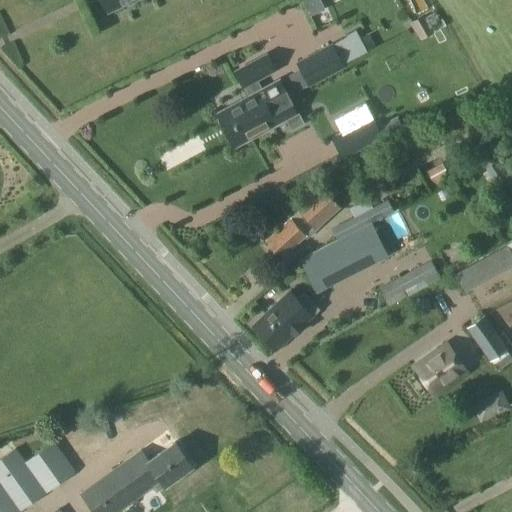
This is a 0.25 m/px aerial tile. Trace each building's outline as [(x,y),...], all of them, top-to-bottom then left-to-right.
[(94,0),(101,14),(122,5),(123,7),(140,0),(139,0),(94,0)] [(424,16),(413,22),(422,39),(433,33),(424,16)] [(346,35),(347,37),(332,45),(343,65),(367,52),(360,38),(355,30),(346,35)] [(319,81),(345,68),(343,65),(332,45),(307,58),(319,81)] [(286,76),(214,114),(232,148),(303,110),(286,76)] [(369,114),(330,135),(340,154),(379,133),(369,114)] [(25,178),(32,165),(16,157),(9,169),(25,178)] [(496,161),(486,168),(499,188),(509,181),(496,161)] [(442,165),(415,179),(424,194),(451,180),(442,165)] [(323,189),(299,211),(305,218),(314,228),(316,230),(341,208),(323,189)] [(332,231),(337,241),(352,235),(394,213),(386,202),(371,209),(367,201),(350,209),(353,219),(332,231)] [(223,220),(243,249),(263,236),(242,206),(223,220)] [(305,218),(297,227),(305,236),(314,228),(305,218)] [(290,219),(266,241),(281,258),(306,236),(305,236),(297,227),(290,219)] [(366,264),(352,235),(337,241),(300,260),(315,290),(366,264)] [(511,257),(507,248),(455,276),(464,293),(511,267),(511,257)] [(394,280),(360,298),(370,317),(405,298),(402,293),(420,283),(414,272),(395,282),(394,280)] [(276,351),(312,317),(320,310),(304,292),(303,294),(296,300),(289,293),(253,326),(275,350),(276,351)] [(484,317),(467,329),(490,363),(507,352),(484,317)] [(447,344),(415,367),(435,395),(467,373),(447,344)] [(102,406),(112,422),(129,411),(119,395),(102,406)] [(73,470),(64,456),(54,443),(33,458),(24,463),(46,494),(75,473),(73,470)] [(141,451),(81,494),(94,511),(117,511),(155,486),(159,492),(193,468),(175,443),(149,462),(141,451)] [(0,459),(0,511),(19,511),(46,494),(24,463),(16,452),(14,450),(0,459)]
